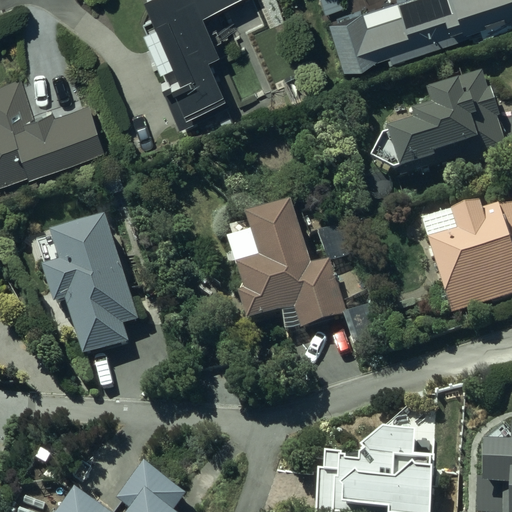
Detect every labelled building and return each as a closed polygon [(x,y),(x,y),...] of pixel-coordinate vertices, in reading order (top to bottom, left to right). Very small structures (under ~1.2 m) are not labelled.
[(153,0),(155,3),(144,8),(174,75),(163,79),(181,120),(231,98),(226,86),(228,85),(209,42),(220,38),(218,33),(224,31),(218,18),(214,19),(205,0),(153,0)] [(361,4),(328,13),(343,62),(389,48),(391,55),(470,30),(473,39),(486,36),(480,18),(511,7),(511,0),(398,0),(401,7),(365,19),(361,4)] [(488,88),(483,69),(432,85),(437,103),(426,106),(425,102),(413,106),(416,117),(392,124),(393,129),(385,131),(373,154),(397,167),(428,158),(430,166),(461,157),(462,161),(508,148),(499,116),(502,115),(494,86),(488,88)] [(23,76),(0,82),(0,178),(31,170),(30,167),(105,148),(90,100),(55,109),(54,105),(32,111),(23,76)] [(250,318),(285,306),(286,327),(301,322),(302,326),(349,311),(331,256),(315,262),(293,197),(248,212),(254,229),(230,237),(247,287),(241,289),(250,318)] [(425,216),(453,311),(511,293),(511,198),(485,207),(483,199),(425,216)] [(137,298),(111,212),(57,228),(67,259),(49,264),(61,302),(72,298),(89,352),(132,338),(127,322),(141,318),(135,298),(137,298)] [(434,511),(437,453),(436,453),(437,402),(413,401),(364,442),(364,447),(362,447),(361,456),(350,456),(350,452),(345,452),(345,448),(327,447),(326,465),(319,464),(316,511),(434,511)] [(511,438),(488,438),(487,481),(478,481),(478,511),(504,511),(504,481),(511,481),(511,438)] [(190,492),(151,460),(122,496),(139,509),(136,511),(183,511),(177,507),(190,492)] [(114,511),(78,485),(58,511),(114,511)]
